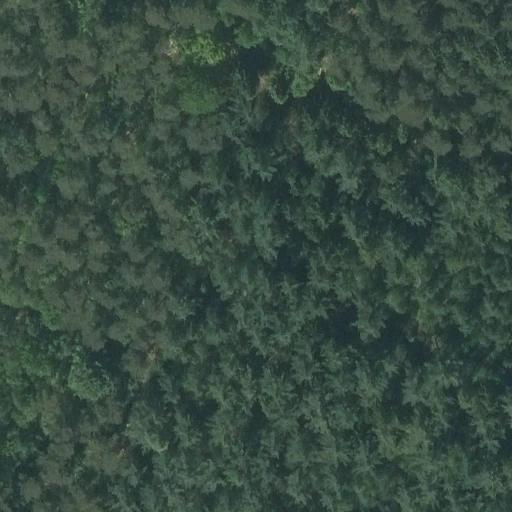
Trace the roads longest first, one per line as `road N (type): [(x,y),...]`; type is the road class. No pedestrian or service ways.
road 1 (track): [(0,295),(511,510)]
road 2 (track): [(240,0),(100,511)]
road 3 (track): [(157,0),(511,153)]
